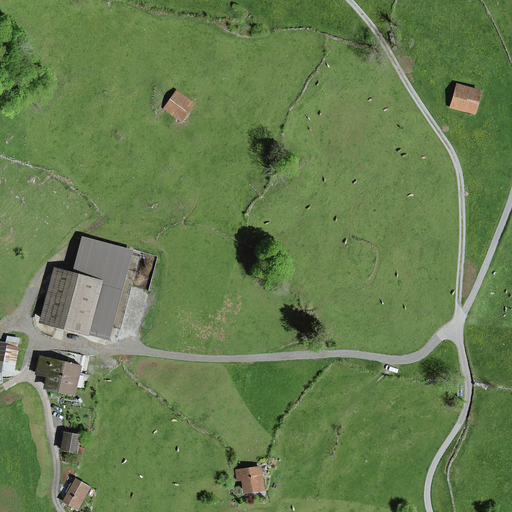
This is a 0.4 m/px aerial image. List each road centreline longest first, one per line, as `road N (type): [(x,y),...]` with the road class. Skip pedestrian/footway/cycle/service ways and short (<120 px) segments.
road 1 (residential): [(41,346),(30,376),(47,408),(62,511)]
road 2 (track): [(282,474),(305,461),(392,361)]
road 3 (track): [(459,330),(511,197)]
road 4 (track): [(173,151),(75,243)]
